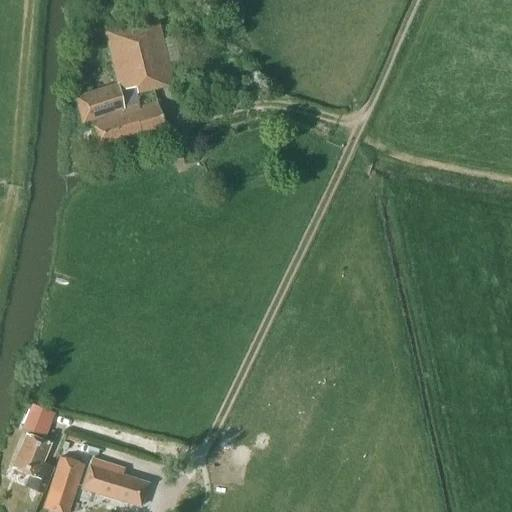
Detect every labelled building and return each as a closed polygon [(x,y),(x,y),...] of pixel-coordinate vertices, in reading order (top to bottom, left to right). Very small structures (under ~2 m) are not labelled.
[(100,145),(165,126),(157,101),(139,107),(138,104),(124,108),(118,89),(126,87),(129,96),(173,85),(157,15),(104,28),(118,85),(76,97),(83,124),(92,121),(100,145)] [(31,403),(21,427),(45,436),(55,412),(31,403)] [(13,468),(28,474),(23,487),(42,494),(52,470),(41,466),(50,444),(46,443),(47,443),(30,436),(29,436),(27,435),(13,468)] [(67,511),(83,463),(59,456),(42,507),(56,511),(67,511)] [(81,488),(140,507),(148,484),(122,476),(124,469),(91,459),(81,488)]
